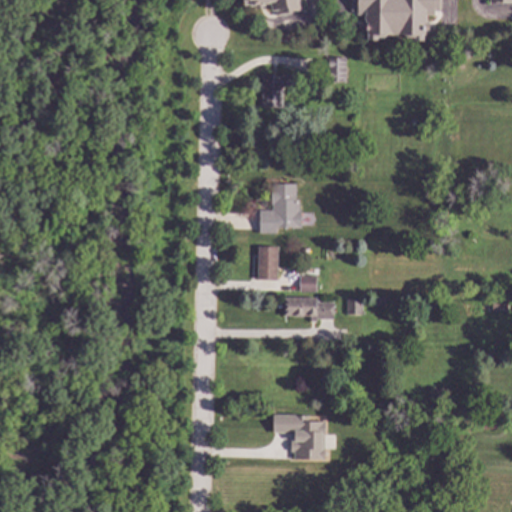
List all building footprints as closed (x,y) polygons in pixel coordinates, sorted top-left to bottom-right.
[(296,0),(299,11),(276,16),(275,10),(270,11),(268,5),(264,6),(264,8),(256,10),(255,6),(243,6),(241,0),(296,0)] [(440,0),(440,13),(434,13),(434,16),(424,16),(424,23),(427,23),(427,32),(421,32),(421,43),(410,43),(410,39),(401,39),(401,37),(385,37),(385,39),(371,39),(371,43),(363,43),(363,16),(355,16),(355,11),(351,11),(351,0),(440,0)] [(344,81),(325,81),(326,58),(344,58),(344,81)] [(291,87),(280,87),(280,107),(261,107),(261,75),(291,76),(291,87)] [(457,161),(455,171),(446,170),(448,160),(457,161)] [(295,201),(299,201),(299,211),(301,211),(300,230),(292,230),(293,229),(280,228),(280,230),(276,230),(276,235),(259,235),(259,211),(271,211),(271,185),(295,185),(295,201)] [(276,281),(257,281),(258,247),(277,248),(276,281)] [(315,293),(299,293),(299,277),(302,277),(316,277),(315,293)] [(315,303),(331,303),(331,319),(314,319),(314,322),(308,322),(308,317),(282,317),(282,298),(315,298),(315,303)] [(385,308),(374,307),(374,299),(385,299),(385,308)] [(361,316),(346,316),(346,300),(361,300),(361,316)] [(495,309),(494,309),(494,312),(489,312),(489,309),(485,309),(485,301),(495,301),(495,309)] [(499,397),(498,406),(485,406),(485,397),(499,397)] [(497,415),(496,430),(481,429),(482,414),(497,415)] [(323,416),(271,415),(271,434),(291,434),(290,460),(322,460),(323,416)]
